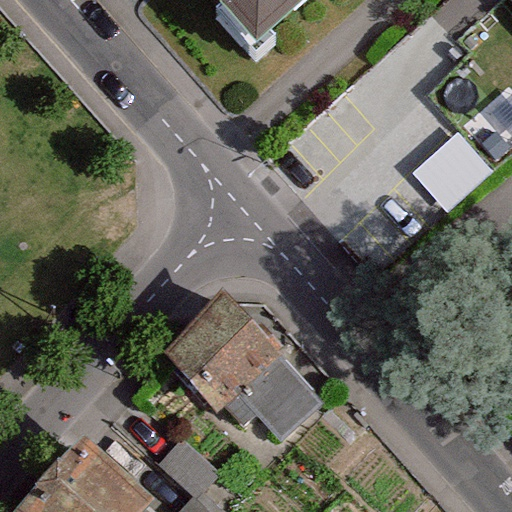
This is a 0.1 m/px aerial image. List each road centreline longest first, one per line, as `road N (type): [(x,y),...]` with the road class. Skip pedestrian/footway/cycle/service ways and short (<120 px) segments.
road 1 (residential): [(239,208),(509,511)]
road 2 (residential): [(0,477),(239,208)]
road 3 (residential): [(54,0),(239,208)]
